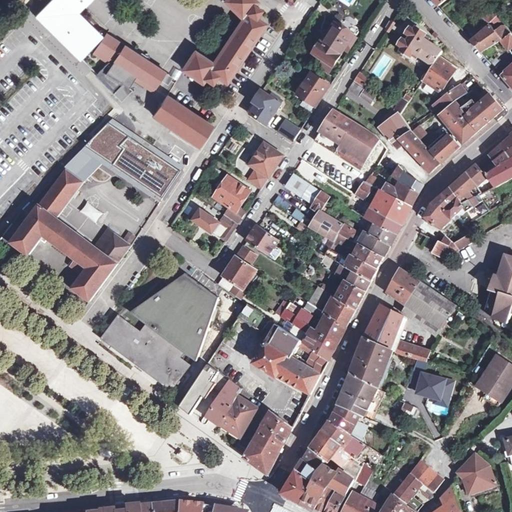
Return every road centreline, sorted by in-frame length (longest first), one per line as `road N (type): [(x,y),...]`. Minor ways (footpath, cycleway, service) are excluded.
road 1 (secondary): [(266,509),(418,210),(511,116)]
road 2 (residential): [(237,114),(158,231),(220,271),(297,154)]
road 3 (secondary): [(266,509),(240,487),(223,485),(0,511)]
road 4 (residential): [(297,154),(398,0)]
road 5 (residential): [(420,0),(511,101)]
